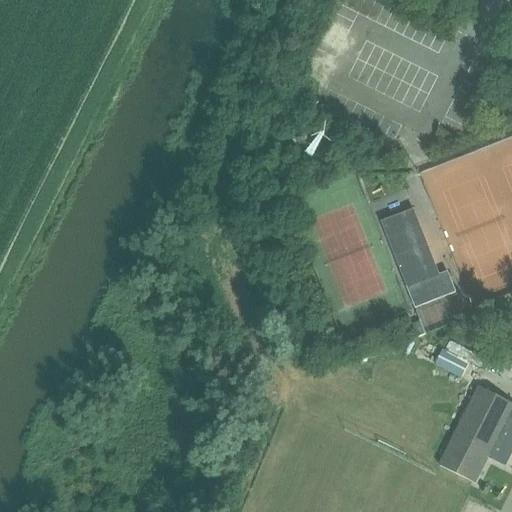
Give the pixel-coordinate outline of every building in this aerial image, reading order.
[(296,152),(315,144),(310,133),(291,141),(296,152)] [(330,238),(353,231),(344,201),(304,213),(322,274),(349,266),(341,240),(331,243),(330,238)] [(381,226),(407,290),(416,310),(456,294),(448,274),(438,278),(434,268),(426,271),(404,217),(381,226)] [(426,335),(420,322),(412,325),(417,338),(426,335)] [(470,363),(443,350),(435,366),(462,379),(470,363)] [(442,462),(439,467),(475,485),(511,411),(511,404),(479,388),(464,418),(442,462)]
